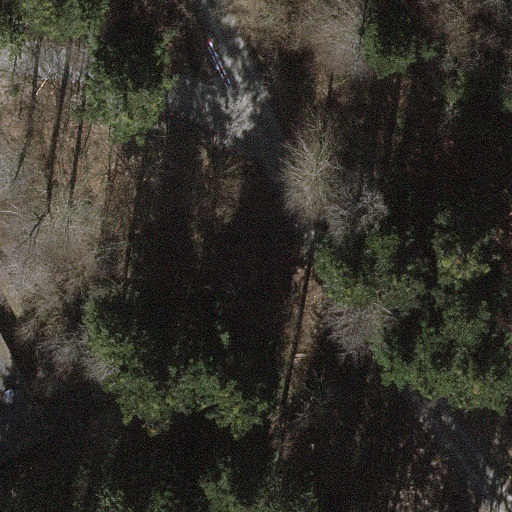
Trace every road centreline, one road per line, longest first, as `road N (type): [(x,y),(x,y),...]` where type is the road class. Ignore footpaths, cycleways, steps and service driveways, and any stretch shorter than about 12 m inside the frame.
road 1 (track): [(0,42),(270,127),(370,307),(507,511)]
road 2 (track): [(270,127),(221,0)]
